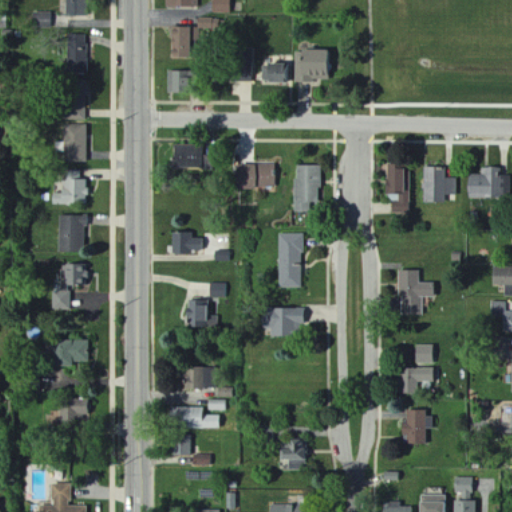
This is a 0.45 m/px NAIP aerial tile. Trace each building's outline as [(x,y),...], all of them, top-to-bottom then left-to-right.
[(66,0),(67,15),(88,16),(88,0),(66,0)] [(165,0),(165,7),(200,8),(199,0),(165,0)] [(231,0),(213,0),(214,13),(231,13),(231,0)] [(34,13),(34,28),(53,27),(53,12),(34,13)] [(218,19),(199,19),(199,30),(218,30),(218,19)] [(190,57),(189,27),(171,27),(171,57),(190,57)] [(68,74),(87,74),(88,35),(68,34),(68,74)] [(295,81),(331,82),(332,51),(296,50),(295,81)] [(237,80),(251,81),(252,54),(238,53),(237,80)] [(261,82),(288,82),(288,64),(261,64),(261,82)] [(186,91),(187,72),(168,71),(167,91),(186,91)] [(64,119),(87,120),(88,83),(64,83),(64,119)] [(65,126),(66,162),(88,161),(87,125),(65,126)] [(202,145),(175,145),(174,168),(201,169),(202,145)] [(256,187),(275,188),(276,165),(257,164),(256,187)] [(321,166),(295,165),(294,212),(310,212),(310,202),(320,203),(321,166)] [(255,189),(254,166),(235,167),(236,190),(255,189)] [(410,213),(410,166),(387,166),(387,195),(399,195),(399,202),(392,202),(392,213),(410,213)] [(446,202),(446,195),(458,196),(458,179),(446,179),(447,168),(425,167),(425,202),(446,202)] [(510,176),(501,176),(501,168),(482,168),(482,175),(468,175),(469,199),(510,198),(510,176)] [(89,204),(88,180),(81,180),(81,171),(70,171),(70,179),(63,179),(64,193),(52,193),(53,206),(89,204)] [(59,252),(84,252),(85,225),(90,226),(90,216),(60,216),(59,252)] [(172,233),(172,252),(205,253),(205,238),(194,238),(195,233),(172,233)] [(303,234),(280,234),(280,288),(304,287),(303,234)] [(214,252),(215,263),(233,261),(231,250),(214,252)] [(90,271),(84,272),(84,264),(62,265),(63,290),(84,289),(84,279),(90,278),(90,271)] [(505,296),(511,296),(511,267),(493,267),(493,286),(505,286),(505,296)] [(419,271),(401,270),(400,315),(422,316),(423,297),(434,298),(434,283),(419,283),(419,271)] [(211,297),(229,298),(229,284),(211,283),(211,297)] [(53,292),(52,310),(73,310),(73,292),(53,292)] [(210,316),(210,302),(188,301),(186,327),(219,329),(219,317),(210,316)] [(507,302),(493,302),(492,317),(503,317),(503,332),(511,331),(511,311),(507,311),(507,302)] [(305,325),(304,308),(272,309),(272,323),(270,323),(270,337),(298,336),(298,325),(305,325)] [(89,341),(54,340),(54,367),(71,368),(72,362),(88,362),(89,341)] [(433,345),(414,346),(415,364),(433,364),(433,345)] [(211,368),(183,369),(184,390),(212,389),(211,368)] [(433,368),(399,369),(399,394),(417,394),(417,382),(434,382),(433,368)] [(88,399),(60,400),(61,426),(76,425),(76,418),(89,418),(88,399)] [(226,400),(209,400),(209,411),(226,411),(226,400)] [(203,416),(203,407),(170,408),(170,429),(220,428),(220,415),(203,416)] [(426,410),(407,410),(406,424),(402,424),(402,444),(425,445),(425,429),(432,429),(432,417),(426,417),(426,410)] [(193,436),(172,435),(171,455),(192,456),(193,436)] [(289,470),(309,470),(307,439),(289,440),(289,449),(278,450),(279,460),(288,459),(289,470)] [(193,465),(211,465),(212,455),(193,455),(193,465)] [(473,478),(455,478),(454,496),(473,497),(473,478)] [(86,511),(86,507),(71,506),(71,486),(52,485),(52,507),(38,507),(38,511),(86,511)] [(238,493),(227,494),(228,509),(239,509),(238,493)] [(442,511),(442,496),(418,496),(418,511),(442,511)] [(476,511),(476,501),(452,501),(452,511),(476,511)]
